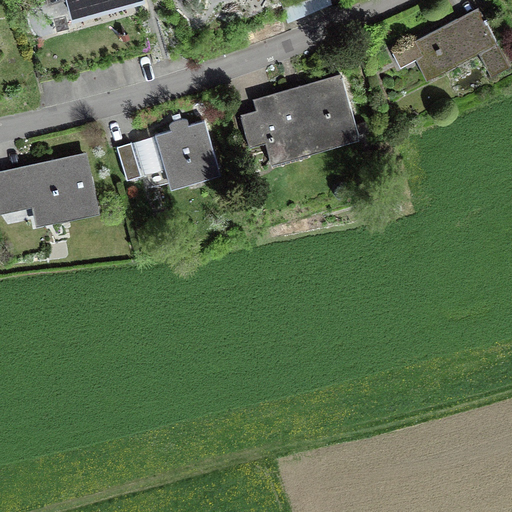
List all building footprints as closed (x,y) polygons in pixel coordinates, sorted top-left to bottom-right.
[(66,0),(70,14),(118,0),(66,0)] [(479,4),(392,49),(400,65),(416,56),(426,77),(478,50),(490,73),(509,63),(479,4)] [(343,77),(255,102),(257,111),(241,115),(250,146),(265,142),(272,165),(310,154),(308,149),(359,134),(343,77)] [(170,128),(115,145),(127,180),(145,174),(145,172),(164,166),(171,186),(221,170),(204,117),(188,122),(186,117),(182,116),(173,119),(169,122),(170,128)] [(87,157),(0,175),(0,209),(31,202),(35,220),(98,206),(87,157)]
